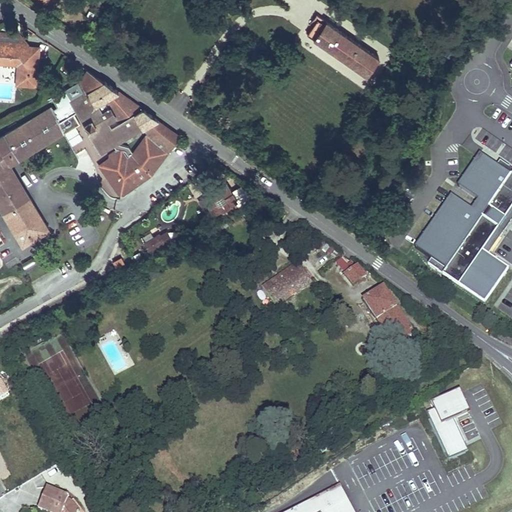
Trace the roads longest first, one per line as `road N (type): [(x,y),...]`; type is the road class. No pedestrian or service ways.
road 1 (tertiary): [(480,338),(3,0)]
road 2 (unknown): [(130,212),(82,179),(52,182),(51,200),(86,224),(102,251)]
road 3 (unknown): [(102,251),(0,323)]
